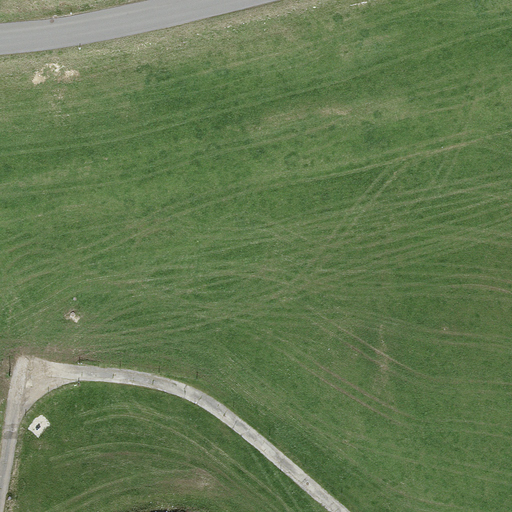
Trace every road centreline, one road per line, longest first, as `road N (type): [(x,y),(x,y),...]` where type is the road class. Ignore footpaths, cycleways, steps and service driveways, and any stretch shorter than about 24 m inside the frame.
road 1 (track): [(335,511),(191,396),(148,383),(21,377),(0,492)]
road 2 (secondary): [(0,39),(213,0)]
